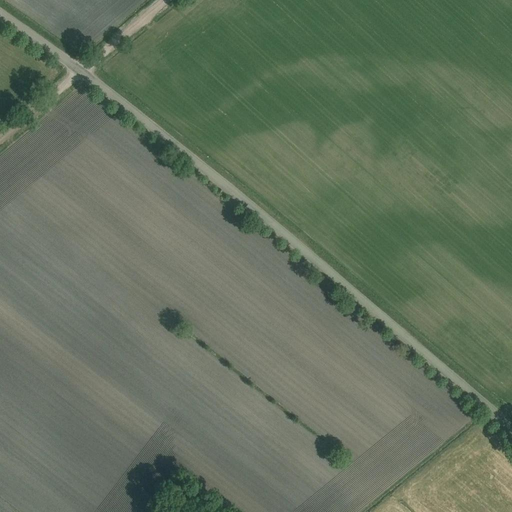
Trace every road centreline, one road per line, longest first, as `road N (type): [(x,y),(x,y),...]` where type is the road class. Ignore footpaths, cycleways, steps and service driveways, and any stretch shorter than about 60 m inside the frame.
road 1 (unclassified): [(511,429),(80,69),(0,13)]
road 2 (track): [(165,0),(0,138)]
